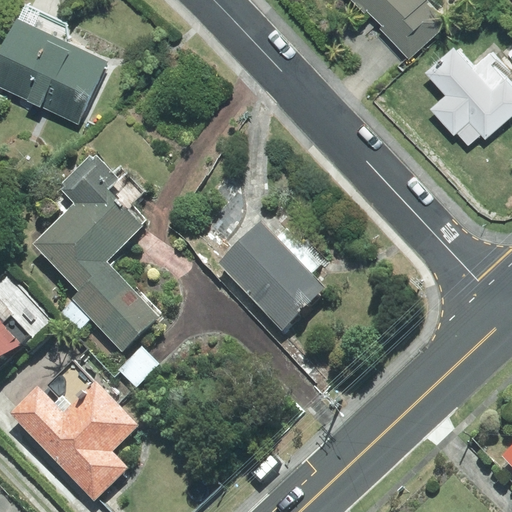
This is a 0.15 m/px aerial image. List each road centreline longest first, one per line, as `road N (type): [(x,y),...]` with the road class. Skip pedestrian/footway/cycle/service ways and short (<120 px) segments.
road 1 (residential): [(214,0),(456,266),(511,295)]
road 2 (secondary): [(297,511),(511,310)]
